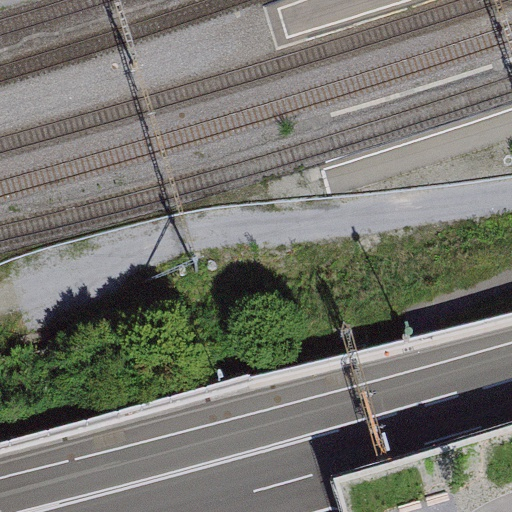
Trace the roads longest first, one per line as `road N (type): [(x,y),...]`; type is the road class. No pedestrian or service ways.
road 1 (motorway): [(511,376),(450,377),(0,495)]
road 2 (track): [(511,215),(65,272),(0,299)]
road 3 (motorway): [(511,416),(193,511)]
